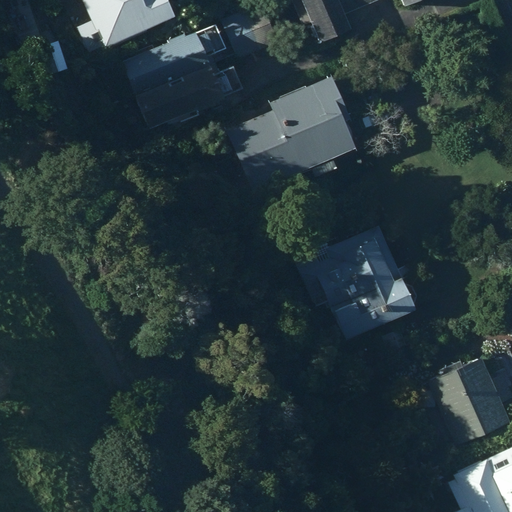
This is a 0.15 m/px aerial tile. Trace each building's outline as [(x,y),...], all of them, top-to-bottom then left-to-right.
[(110,49),(184,17),(176,0),(88,0),(98,20),(81,27),(91,50),(107,43),(110,49)] [(351,13),(369,5),(367,0),(295,0),(306,26),(315,22),(324,44),(357,30),(351,13)] [(239,60),(282,44),(266,4),(224,20),(239,60)] [(114,69),(127,101),(204,67),(201,58),(215,52),(205,29),(176,41),(175,38),(156,46),(158,50),(114,69)] [(207,76),(204,67),(127,101),(142,136),(220,103),(218,98),(235,92),(224,68),(207,76)] [(220,131),(245,195),(303,171),(307,180),(330,170),(327,161),(352,152),(342,127),(348,124),(329,79),(264,106),(267,112),(220,131)] [(333,291),(353,339),(422,310),(385,224),(316,253),(311,241),(289,250),(311,301),(333,291)] [(487,359),(433,382),(461,446),(511,423),(511,414),(507,403),(511,400),(511,379),(507,369),(494,375),(487,359)] [(416,443),(392,453),(401,470),(404,468),(407,473),(425,465),(416,443)] [(511,511),(511,448),(453,475),(454,479),(448,482),(461,511),(460,511),(511,511)]
